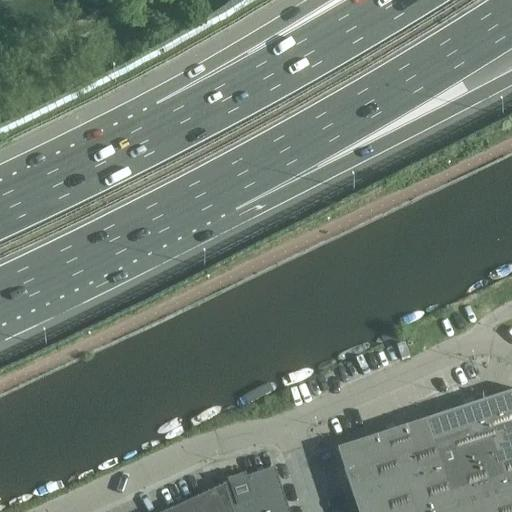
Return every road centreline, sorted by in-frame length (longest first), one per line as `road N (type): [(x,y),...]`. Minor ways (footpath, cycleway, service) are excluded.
road 1 (motorway): [(84,258),(349,115),(511,13)]
road 2 (motorway): [(84,258),(242,217),(511,79)]
road 3 (motorway): [(401,0),(77,175)]
road 4 (motorway): [(330,0),(77,175)]
road 5 (unclassified): [(69,511),(212,444),(282,425)]
